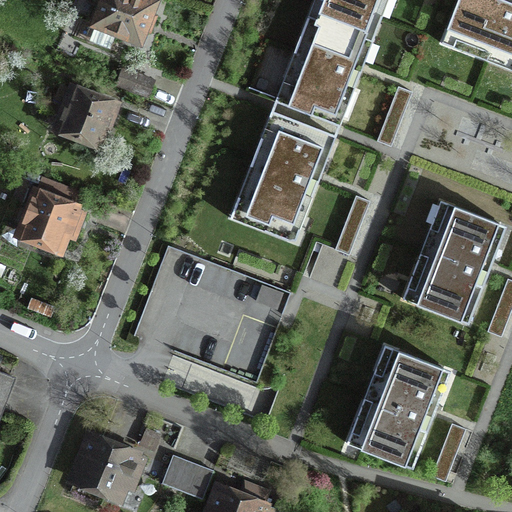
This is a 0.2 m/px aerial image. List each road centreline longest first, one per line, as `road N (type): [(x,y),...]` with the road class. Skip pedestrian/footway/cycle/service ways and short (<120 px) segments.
road 1 (residential): [(87,369),(286,449),(511,510)]
road 2 (residential): [(87,369),(230,0)]
road 3 (residential): [(19,511),(87,369)]
